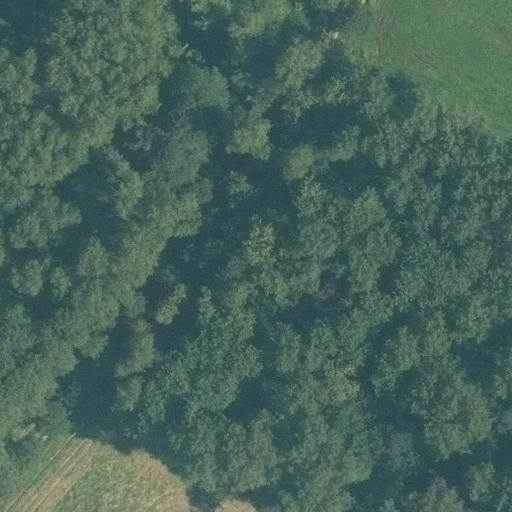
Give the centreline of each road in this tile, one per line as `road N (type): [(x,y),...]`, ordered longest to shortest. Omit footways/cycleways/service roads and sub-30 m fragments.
road 1 (track): [(338,0),(298,97),(164,266)]
road 2 (track): [(164,266),(0,460)]
